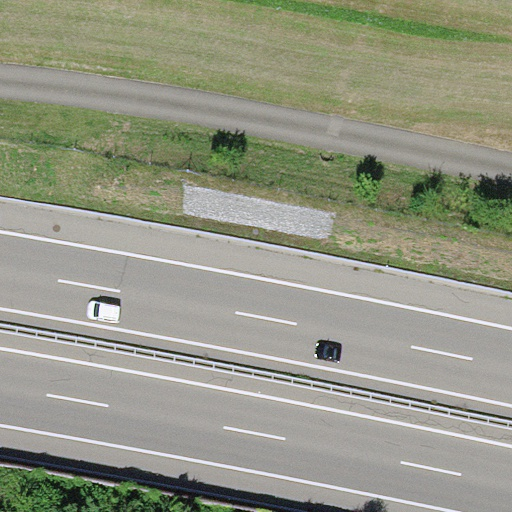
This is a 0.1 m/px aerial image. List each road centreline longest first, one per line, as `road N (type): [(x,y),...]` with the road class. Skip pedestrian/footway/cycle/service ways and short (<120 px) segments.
road 1 (motorway): [(0,390),(511,487)]
road 2 (motorway): [(511,364),(0,267)]
road 3 (unclassified): [(0,79),(233,112),(511,169)]
